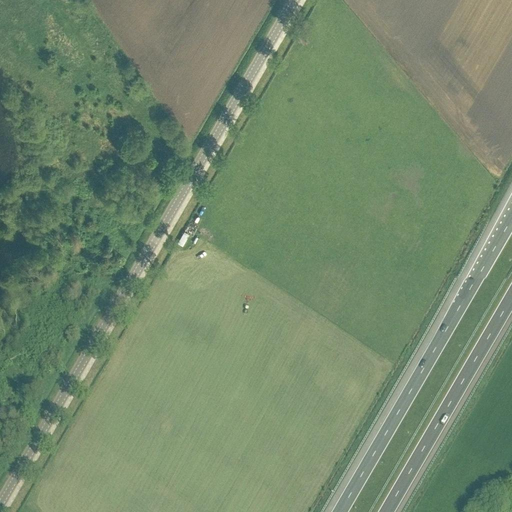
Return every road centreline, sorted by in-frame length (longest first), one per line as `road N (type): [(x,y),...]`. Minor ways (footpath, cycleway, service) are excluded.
road 1 (tertiary): [(0,504),(294,0)]
road 2 (motorway): [(511,218),(340,511)]
road 3 (motorway): [(387,511),(511,298)]
